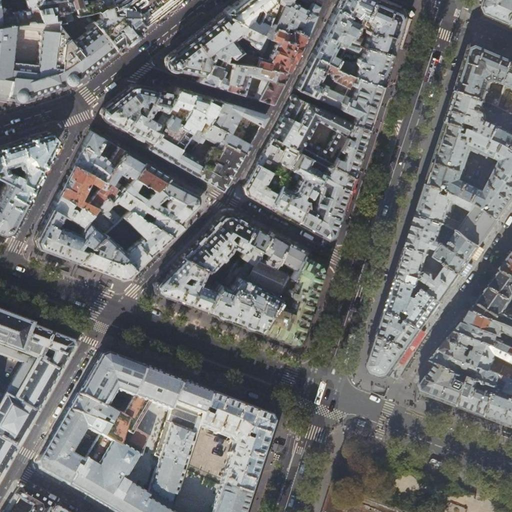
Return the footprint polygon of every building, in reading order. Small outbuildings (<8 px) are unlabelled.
[(0,0),(0,24),(14,23),(11,12),(10,8),(2,9),(3,16),(0,16),(0,0)] [(24,0),(27,9),(11,12),(14,23),(39,21),(33,0),(24,0)] [(56,22),(70,19),(69,16),(64,0),(33,0),(39,21),(56,19),(56,22)] [(64,0),(69,16),(85,13),(94,11),(100,5),(106,3),(109,2),(108,0),(91,0),(83,2),(82,0),(64,0)] [(166,5),(172,0),(108,0),(109,2),(106,3),(109,13),(133,13),(142,25),(148,20),(166,5)] [(236,0),(221,13),(257,31),(271,0),(236,0)] [(297,31),(305,36),(311,21),(321,0),(271,0),(257,31),(267,36),(272,26),(283,31),(285,26),(291,29),(293,25),(296,24),(299,26),(297,31)] [(338,0),(335,7),(348,16),(347,18),(357,24),(358,23),(361,25),(362,23),(372,0),(338,0)] [(377,0),(372,0),(362,23),(369,25),(365,37),(358,35),(361,26),(361,25),(358,23),(357,24),(348,41),(390,54),(391,51),(392,46),(400,23),(402,16),(399,10),(388,5),(377,0)] [(511,0),(486,0),(483,8),(487,15),(510,25),(511,25),(511,22),(511,0)] [(118,43),(142,25),(133,13),(109,13),(106,3),(100,5),(94,11),(85,13),(112,48),(118,43)] [(348,16),(335,7),(322,32),(311,55),(334,67),(339,58),(331,54),(337,43),(345,47),(348,41),(357,24),(347,18),(348,16)] [(109,50),(112,48),(85,13),(69,16),(70,19),(56,22),(56,19),(39,21),(14,23),(0,24),(0,98),(2,99),(5,99),(6,98),(9,98),(9,97),(11,96),(12,97),(13,98),(15,99),(17,99),(19,99),(20,98),(22,96),(22,95),(24,97),(59,84),(62,83),(62,82),(64,83),(66,83),(67,83),(69,82),(70,81),(71,80),(72,79),(72,77),(74,78),(82,72),(109,50)] [(297,31),(291,29),(289,33),(283,31),(272,26),(267,36),(257,31),(221,13),(216,16),(211,20),(164,58),(164,62),(165,66),(186,70),(201,74),(214,46),(227,52),(224,61),(232,62),(288,71),(295,55),(305,36),(297,31)] [(407,25),(400,23),(392,46),(399,49),(407,25)] [(385,70),(390,54),(348,41),(345,47),(339,58),(334,67),(353,76),(380,85),(385,70)] [(511,58),(477,44),(470,47),(460,78),(456,92),(485,102),(497,107),(500,97),(488,93),(490,84),(492,84),(493,84),(494,83),(494,82),(495,81),(504,85),(511,67),(511,58)] [(214,46),(201,74),(197,81),(209,85),(223,89),(232,62),(224,61),(227,52),(214,46)] [(298,90),(302,91),(338,107),(353,76),(334,67),(311,55),(303,71),(295,87),(295,89),(298,90)] [(453,71),(456,63),(451,61),(447,62),(446,66),(449,70),(453,71)] [(232,62),(223,89),(241,95),(247,75),(260,79),(253,97),(252,97),(251,98),(270,104),(272,103),(279,89),(285,76),(288,71),(232,62)] [(507,112),(511,114),(511,67),(504,85),(500,97),(497,107),(507,112)] [(372,109),(380,85),(353,76),(338,107),(353,114),(352,118),(350,123),(358,125),(366,128),(372,109)] [(141,113),(155,89),(144,87),(133,85),(132,85),(130,85),(122,91),(101,108),(100,110),(99,112),(99,114),(100,116),(101,117),(102,118),(108,121),(121,128),(133,110),(141,113)] [(207,121),(220,100),(194,92),(187,90),(177,87),(173,93),(163,109),(170,113),(163,124),(173,130),(176,124),(188,129),(191,124),(202,130),(207,121)] [(158,130),(161,123),(163,124),(170,113),(163,109),(173,93),(159,90),(155,89),(141,113),(133,110),(121,128),(133,134),(149,143),(158,130)] [(456,92),(451,108),(446,123),(472,131),(493,141),(507,112),(497,107),(485,102),(456,92)] [(289,95),(288,96),(288,98),(289,99),(281,114),(270,136),(297,152),(310,158),(323,165),(329,163),(350,123),(294,97),(294,96),(292,94),(291,94),(289,95)] [(265,115),(265,114),(233,104),(230,103),(220,100),(207,121),(223,131),(218,140),(244,152),(253,137),(265,115)] [(511,150),(511,114),(507,112),(493,141),(503,146),(511,150)] [(188,155),(180,166),(198,177),(200,178),(221,191),(223,188),(233,171),(244,152),(218,140),(223,131),(207,121),(202,130),(200,133),(201,134),(197,141),(201,141),(204,137),(215,143),(213,146),(210,146),(202,160),(201,160),(200,160),(199,160),(199,161),(188,155)] [(158,130),(149,143),(146,148),(161,156),(180,166),(188,155),(179,149),(188,136),(197,141),(201,134),(200,133),(202,130),(191,124),(188,129),(176,124),(173,130),(163,124),(161,123),(158,130)] [(358,153),(366,128),(358,125),(350,123),(329,163),(329,164),(351,176),(358,153)] [(474,204),(481,190),(461,180),(463,176),(471,148),(480,152),(496,160),(503,146),(493,141),(472,131),(446,123),(438,148),(426,185),(453,193),(474,204)] [(95,153),(103,138),(96,134),(89,130),(83,141),(81,145),(95,153)] [(0,178),(13,186),(10,192),(24,202),(39,173),(43,164),(55,140),(51,135),(47,131),(30,136),(0,146),(0,178)] [(255,163),(242,186),(243,190),(244,194),(267,206),(297,152),(270,136),(262,150),(259,154),(255,163)] [(113,164),(124,150),(116,145),(116,146),(116,147),(108,160),(103,156),(97,153),(98,151),(104,149),(111,142),(103,138),(95,153),(81,145),(75,156),(72,164),(103,179),(112,164),(113,164)] [(493,176),(494,175),(511,187),(511,150),(503,146),(496,160),(500,162),(498,166),(494,165),(489,174),(493,176)] [(120,186),(122,187),(132,177),(143,161),(133,155),(124,150),(113,164),(112,164),(103,179),(118,189),(120,186)] [(299,210),(304,202),(305,200),(319,174),(347,188),(351,176),(329,164),(329,163),(323,165),(320,171),(307,164),(310,158),(297,152),(267,206),(291,219),(295,221),(300,210),(299,210)] [(153,166),(143,161),(132,177),(122,187),(122,188),(146,204),(150,207),(154,202),(157,199),(151,192),(165,179),(167,177),(169,175),(161,171),(153,166)] [(120,190),(118,189),(103,179),(72,164),(63,181),(57,192),(92,213),(96,207),(105,196),(110,201),(120,190)] [(300,210),(295,221),(325,238),(328,236),(332,235),(339,212),(347,188),(319,174),(305,200),(309,202),(311,200),(313,201),(311,209),(305,206),(307,203),(304,202),(299,210),(300,210)] [(474,204),(498,220),(511,200),(511,187),(494,175),(493,176),(485,192),(481,190),(474,204)] [(461,180),(481,190),(483,186),(463,176),(461,180)] [(24,202),(10,192),(13,186),(0,178),(0,232),(2,233),(9,231),(16,217),(24,202)] [(179,187),(165,179),(151,192),(157,199),(158,200),(162,195),(163,196),(164,194),(168,197),(167,199),(166,199),(164,200),(164,201),(163,203),(164,205),(165,206),(159,205),(154,202),(150,207),(177,223),(186,215),(186,214),(197,203),(196,195),(179,187)] [(451,228),(458,232),(480,246),(483,241),(498,220),(474,204),(453,193),(426,185),(420,204),(416,216),(444,225),(451,228)] [(106,211),(103,209),(110,201),(128,210),(139,216),(143,209),(146,204),(122,188),(122,187),(120,186),(118,189),(120,190),(110,201),(105,196),(96,207),(103,214),(106,211)] [(37,230),(33,239),(36,247),(50,252),(61,256),(74,261),(91,243),(113,224),(103,214),(96,207),(92,213),(57,192),(45,214),(38,229),(37,230)] [(183,227),(177,223),(150,207),(146,204),(143,209),(153,215),(151,218),(149,217),(143,215),(141,217),(171,236),(175,234),(183,227)] [(108,209),(106,211),(103,214),(113,224),(120,217),(111,208),(108,209)] [(158,248),(171,236),(141,217),(139,216),(128,210),(125,212),(123,215),(120,217),(113,224),(91,243),(74,261),(101,269),(126,276),(133,268),(151,253),(158,248)] [(247,242),(242,240),(250,225),(236,218),(228,213),(220,214),(204,231),(167,269),(153,284),(155,291),(191,305),(203,310),(213,289),(198,283),(202,274),(207,271),(208,270),(210,269),(219,259),(220,260),(222,256),(223,254),(224,254),(225,253),(226,252),(226,251),(228,251),(231,247),(241,252),(247,242)] [(406,248),(436,258),(443,244),(445,240),(447,236),(448,233),(451,228),(444,225),(416,216),(411,232),(406,248)] [(257,229),(250,225),(242,240),(247,242),(259,249),(268,235),(257,229)] [(436,258),(441,262),(445,257),(448,260),(446,265),(460,274),(470,260),(480,246),(458,232),(451,228),(448,233),(455,236),(449,245),(451,246),(449,249),(443,244),(436,258)] [(271,232),(268,235),(259,249),(259,250),(256,256),(273,266),(288,241),(276,235),(271,232)] [(293,244),(288,241),(273,266),(290,275),(303,253),(305,250),(293,244)] [(226,319),(256,330),(272,304),(278,295),(279,295),(283,287),(290,275),(273,266),(256,256),(259,250),(259,249),(247,242),(241,252),(238,257),(245,260),(251,264),(243,280),(236,277),(228,288),(217,284),(213,289),(203,310),(207,311),(226,319)] [(396,280),(419,288),(441,302),(452,286),(460,274),(446,265),(441,262),(436,258),(406,248),(397,277),(396,280)] [(272,304),(256,330),(257,330),(273,337),(286,341),(291,343),(298,340),(300,334),(307,311),(309,306),(321,269),(319,266),(318,262),(303,253),(290,275),(283,287),(292,291),(291,292),(291,293),(291,295),(292,296),(293,297),(291,305),(285,303),(283,309),(272,304)] [(511,254),(502,267),(501,268),(500,269),(501,270),(511,276),(511,254)] [(245,260),(236,277),(243,280),(251,264),(245,260)] [(511,276),(501,270),(486,290),(472,310),(487,317),(511,326),(511,276)] [(384,282),(387,273),(384,271),(381,272),(379,278),(381,281),(384,282)] [(405,318),(421,329),(432,315),(441,302),(419,288),(396,280),(387,309),(386,312),(405,318)] [(511,326),(487,317),(472,310),(470,312),(464,321),(499,335),(511,340),(511,326)] [(307,311),(300,334),(307,336),(314,314),(307,311)] [(0,475),(73,347),(71,341),(30,325),(30,324),(0,312),(0,475)] [(378,336),(393,341),(407,350),(414,340),(421,329),(405,318),(386,312),(383,320),(382,323),(381,326),(378,336)] [(511,353),(511,347),(510,346),(511,344),(511,340),(499,335),(464,321),(457,330),(455,331),(480,340),(495,346),(511,353)] [(371,334),(378,336),(381,326),(374,324),(371,334)] [(404,355),(398,363),(402,366),(426,332),(421,329),(414,340),(407,350),(404,355)] [(273,337),(257,330),(254,337),(283,348),(286,341),(273,337)] [(511,353),(495,346),(480,340),(455,331),(441,349),(439,351),(467,363),(500,375),(508,379),(510,380),(511,374),(511,369),(497,363),(496,365),(493,364),(497,355),(511,362),(511,353)] [(286,341),(283,348),(293,351),(298,348),(304,345),(307,336),(300,334),(298,340),(291,343),(286,341)] [(372,374),(382,378),(389,375),(398,363),(404,355),(407,350),(393,341),(378,336),(375,346),(368,367),(372,374)] [(437,352),(430,361),(434,363),(470,378),(482,382),(485,383),(497,388),(504,390),(508,379),(500,375),(467,363),(439,351),(437,352)] [(130,399),(142,367),(120,358),(104,352),(97,355),(83,379),(75,394),(99,408),(108,391),(130,399)] [(422,393),(451,404),(459,407),(470,378),(434,363),(432,367),(419,385),(421,392),(422,393)] [(99,408),(75,394),(66,409),(102,425),(79,468),(135,501),(139,491),(134,488),(135,485),(131,483),(130,486),(121,481),(136,455),(139,457),(146,435),(138,431),(139,420),(149,403),(169,410),(170,408),(199,419),(208,392),(191,385),(162,374),(142,367),(130,399),(108,391),(99,408)] [(473,412),(485,417),(486,417),(497,388),(485,383),(482,390),(477,388),(478,386),(480,386),(482,382),(470,378),(459,407),(465,409),(473,412)] [(486,417),(501,423),(511,426),(511,401),(509,401),(511,394),(504,392),(504,390),(497,388),(486,417)] [(219,485),(249,494),(254,477),(264,445),(272,421),(269,415),(267,414),(237,403),(208,392),(199,419),(170,408),(169,410),(165,421),(170,423),(159,458),(184,469),(198,426),(229,437),(233,442),(219,485)] [(450,409),(451,404),(422,393),(420,398),(420,400),(424,402),(426,401),(427,401),(427,402),(440,407),(441,406),(443,407),(443,408),(448,410),(450,409)] [(102,425),(66,409),(63,415),(53,432),(43,449),(36,461),(39,469),(47,474),(67,484),(75,466),(79,468),(102,425)] [(483,423),(485,417),(473,412),(465,409),(463,415),(483,423)] [(498,429),(501,423),(486,417),(484,424),(498,429)] [(242,511),(249,494),(219,485),(210,511),(170,511),(184,469),(159,458),(148,491),(140,486),(139,491),(135,501),(135,502),(152,511),(242,511)] [(75,466),(67,484),(83,494),(114,511),(152,511),(135,502),(135,501),(79,468),(75,466)] [(17,485),(17,486),(17,488),(9,501),(15,505),(17,505),(19,503),(18,502),(20,499),(31,506),(27,511),(47,511),(52,504),(34,494),(22,487),(23,486),(22,484),(21,484),(19,483),(18,484),(17,485)]
